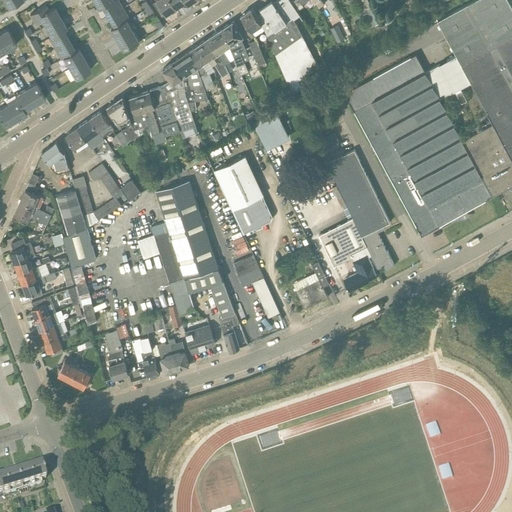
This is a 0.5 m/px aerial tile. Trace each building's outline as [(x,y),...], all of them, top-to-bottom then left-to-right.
[(94,0),(100,8),(103,6),(114,0),(94,0)] [(114,0),(103,6),(109,16),(124,8),(119,0),(114,0)] [(176,8),(170,0),(157,0),(156,1),(166,15),(176,8)] [(170,0),(176,8),(186,2),(184,0),(170,0)] [(294,19),(300,15),(297,11),(290,0),(278,0),(257,15),(263,24),(265,29),(293,92),(303,86),(298,80),(319,66),(294,19)] [(307,0),(290,0),(297,11),(304,6),(303,3),(307,0)] [(474,0),(438,20),(457,55),(426,71),(416,54),(354,88),(349,103),(419,233),(420,232),(422,235),(440,225),(439,224),(485,199),(486,199),(493,195),(511,184),(511,7),(508,0),(474,0)] [(355,0),(369,27),(380,22),(368,0),(355,0)] [(145,9),(150,6),(146,1),(141,4),(145,9)] [(413,16),(422,11),(418,3),(408,8),(413,16)] [(45,26),(60,17),(54,6),(48,10),(45,5),(30,14),(35,23),(41,20),(45,26)] [(150,6),(145,9),(149,14),(153,11),(150,6)] [(109,16),(115,26),(130,18),(124,8),(109,16)] [(263,24),(257,15),(252,8),(241,16),(252,31),(263,24)] [(413,20),(409,13),(408,11),(402,14),(403,18),(406,24),(413,20)] [(49,38),(63,30),(67,28),(60,17),(45,26),(50,36),(48,37),(49,38)] [(111,28),(118,39),(133,30),(127,20),(130,19),(130,18),(115,26),(111,28)] [(155,24),(159,29),(163,26),(160,21),(155,24)] [(241,38),(244,36),(234,21),(228,24),(227,25),(224,27),(223,28),(230,46),(241,74),(248,71),(240,51),(246,49),(241,38)] [(362,28),(358,21),(352,24),(356,31),(362,28)] [(25,31),(28,36),(33,33),(29,28),(25,31)] [(224,50),(230,46),(223,28),(217,32),(216,32),(213,34),(213,35),(208,38),(225,64),(229,62),(231,60),(224,50)] [(0,39),(6,51),(17,45),(8,29),(0,33),(0,39)] [(55,48),(69,40),(63,30),(49,38),(55,48)] [(133,30),(118,39),(124,50),(139,41),(133,30)] [(345,39),(341,32),(334,35),(337,42),(345,39)] [(34,47),(39,44),(36,38),(31,41),(34,47)] [(223,76),(229,72),(225,64),(208,38),(204,41),(203,41),(200,43),(200,44),(199,44),(209,59),(208,59),(208,60),(213,57),(217,62),(215,64),(223,76)] [(60,58),(75,50),(69,40),(55,48),(60,58)] [(250,43),(259,64),(266,61),(257,40),(250,43)] [(39,44),(34,47),(37,52),(42,49),(39,44)] [(203,64),(208,60),(208,59),(209,59),(199,44),(198,45),(197,45),(194,47),(194,48),(192,49),(197,66),(202,79),(210,74),(203,64)] [(69,68),(84,59),(78,48),(75,50),(60,58),(61,59),(63,58),(69,68)] [(202,79),(197,66),(192,49),(173,62),(184,77),(186,94),(194,92),(206,91),(202,80),(202,79)] [(21,64),(26,61),(23,56),(18,59),(21,64)] [(84,59),(69,68),(75,78),(91,69),(84,59)] [(189,101),(186,94),(184,77),(173,62),(163,69),(175,87),(166,90),(178,125),(179,124),(194,119),(188,101),(189,101)] [(2,68),(5,73),(11,70),(8,65),(2,68)] [(24,73),(30,70),(27,65),(21,68),(24,73)] [(41,70),(44,76),(49,73),(46,67),(41,70)] [(5,77),(8,83),(14,79),(11,74),(5,77)] [(0,81),(3,86),(8,83),(5,77),(0,80),(0,81)] [(26,88),(35,104),(45,98),(36,82),(26,88)] [(53,91),(58,89),(55,83),(50,86),(53,91)] [(179,124),(178,125),(166,90),(164,85),(140,93),(146,110),(149,109),(153,107),(154,109),(156,109),(165,135),(181,130),(179,124)] [(15,94),(25,110),(35,104),(26,88),(15,94)] [(156,140),(152,128),(146,110),(140,93),(130,97),(134,109),(128,111),(134,130),(144,127),(147,137),(146,137),(146,139),(145,139),(147,143),(156,140)] [(7,104),(16,120),(27,113),(25,110),(15,94),(15,95),(17,98),(7,104)] [(128,111),(127,106),(126,106),(123,95),(107,106),(118,121),(123,121),(127,127),(121,131),(129,141),(136,136),(134,130),(128,111)] [(7,104),(0,107),(0,117),(5,126),(16,120),(7,104)] [(152,128),(156,140),(162,139),(152,110),(149,111),(149,109),(146,110),(152,128)] [(103,136),(114,129),(102,110),(90,118),(103,136)] [(248,120),(256,116),(253,110),(246,114),(248,120)] [(247,123),(243,112),(232,116),(236,130),(247,123)] [(103,137),(103,136),(90,118),(78,126),(87,140),(92,147),(104,139),(103,137)] [(228,128),(229,128),(235,126),(233,120),(226,122),(228,128)] [(75,148),(87,140),(78,126),(66,134),(75,148)] [(124,145),(129,141),(121,131),(116,134),(124,145)] [(213,135),(216,141),(223,136),(220,131),(213,135)] [(69,166),(65,151),(57,141),(42,153),(50,163),(54,161),(56,170),(69,166)] [(366,246),(371,255),(377,268),(384,265),(386,270),(394,265),(387,250),(387,251),(376,229),(390,222),(386,213),(354,150),(327,163),(353,217),(353,218),(366,246)] [(271,220),(273,216),(264,198),(265,198),(247,158),(215,173),(243,233),(271,220)] [(104,174),(109,171),(103,162),(98,166),(104,174)] [(100,177),(104,174),(98,166),(94,169),(99,177),(100,177)] [(95,180),(99,177),(94,169),(89,172),(95,180)] [(103,181),(111,175),(109,171),(104,174),(100,177),(103,181)] [(39,176),(33,173),(29,182),(35,185),(39,176)] [(82,188),(87,187),(83,175),(78,177),(82,188)] [(105,185),(114,179),(111,175),(103,181),(105,185)] [(76,189),(82,188),(78,177),(73,178),(76,189)] [(108,189),(117,183),(114,179),(105,185),(108,189)] [(141,191),(133,180),(122,188),(130,199),(141,191)] [(160,253),(169,282),(220,267),(189,180),(180,183),(156,191),(166,222),(151,226),(154,235),(138,240),(144,258),(160,253)] [(111,194),(120,188),(117,183),(108,189),(111,194)] [(114,198),(117,198),(124,193),(120,188),(111,194),(114,198)] [(40,208),(44,197),(26,189),(21,199),(40,208)] [(79,199),(78,194),(76,189),(57,195),(68,233),(75,231),(87,228),(84,214),(82,209),(81,204),(79,199)] [(110,201),(116,209),(122,205),(117,198),(114,198),(110,201)] [(39,208),(40,208),(21,199),(16,210),(17,210),(14,217),(26,222),(29,216),(42,221),(40,224),(39,223),(36,230),(39,231),(39,230),(43,232),(46,227),(48,222),(52,214),(51,214),(52,213),(45,211),(39,208)] [(112,212),(116,209),(110,201),(106,203),(112,212)] [(108,215),(112,212),(106,203),(102,206),(108,215)] [(104,217),(108,215),(102,206),(98,209),(104,217)] [(94,212),(84,214),(87,228),(88,228),(100,220),(104,217),(98,209),(94,212)] [(352,257),(360,272),(345,279),(349,289),(361,283),(362,284),(368,280),(367,279),(376,275),(367,257),(371,255),(366,246),(353,218),(319,234),(334,266),(352,257)] [(72,267),(81,264),(96,259),(88,228),(87,228),(75,231),(76,232),(64,237),(72,267)] [(15,263),(29,257),(40,253),(38,248),(34,250),(27,253),(25,247),(27,246),(24,238),(11,243),(14,250),(11,252),(15,263)] [(260,268),(254,255),(233,263),(242,286),(253,282),(268,316),(280,311),(264,277),(260,268)] [(61,267),(70,264),(67,256),(59,259),(61,267)] [(19,273),(33,268),(29,257),(15,263),(19,273)] [(312,264),(316,272),(293,283),(305,308),(328,297),(323,286),(329,283),(318,261),(312,264)] [(78,285),(83,306),(86,315),(88,324),(97,321),(81,264),(72,267),(78,285)] [(33,268),(19,273),(23,284),(42,276),(38,266),(33,268)] [(229,314),(235,312),(220,267),(169,282),(177,305),(180,314),(194,310),(188,292),(214,283),(216,288),(211,290),(222,317),(229,314)] [(29,294),(31,299),(42,295),(41,289),(42,289),(40,283),(56,277),(54,272),(42,276),(23,284),(27,295),(29,294)] [(74,304),(79,303),(74,286),(68,288),(73,305),(74,304)] [(50,314),(56,311),(50,295),(32,302),(34,307),(32,308),(36,319),(50,314)] [(83,316),(86,315),(83,306),(80,307),(79,303),(74,304),(77,315),(82,314),(83,316)] [(182,324),(180,314),(177,305),(169,307),(174,326),(182,324)] [(57,323),(60,322),(56,311),(50,314),(36,319),(40,330),(53,325),(57,323)] [(235,312),(229,314),(230,319),(219,323),(229,351),(239,348),(232,325),(240,323),(235,312)] [(153,316),(156,330),(164,328),(161,314),(153,316)] [(144,319),(148,332),(154,330),(151,317),(144,319)] [(44,340),(63,333),(60,322),(57,323),(53,325),(40,330),(44,340)] [(215,344),(209,324),(185,331),(192,353),(203,350),(202,348),(215,344)] [(111,351),(108,359),(113,378),(129,374),(121,349),(122,349),(117,330),(106,333),(111,351)] [(52,355),(64,351),(64,350),(61,340),(69,337),(67,332),(64,333),(63,333),(44,340),(48,351),(50,350),(52,355)] [(141,353),(146,367),(148,377),(160,373),(149,336),(140,338),(144,352),(141,353)] [(170,343),(178,368),(189,364),(182,341),(170,344),(170,342),(170,343)] [(165,372),(178,368),(170,343),(166,344),(165,342),(157,344),(162,362),(165,372)] [(58,373),(71,379),(78,367),(65,360),(61,369),(58,367),(56,372),(59,373),(58,373)] [(78,367),(71,379),(84,386),(87,387),(89,382),(87,381),(91,373),(78,367)] [(17,472),(22,489),(41,484),(40,481),(46,479),(42,465),(17,472)] [(3,495),(22,489),(17,472),(0,476),(0,492),(2,492),(3,495)]
